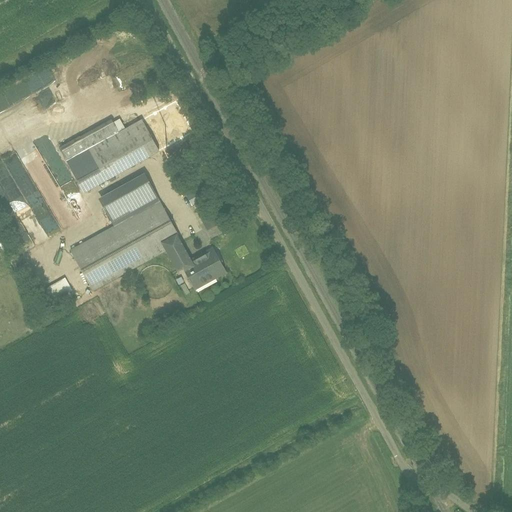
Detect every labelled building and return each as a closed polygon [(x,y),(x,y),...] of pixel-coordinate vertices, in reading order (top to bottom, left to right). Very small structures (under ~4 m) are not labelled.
[(20,80),(24,92),(50,83),(47,71),(20,80)] [(112,122),(60,149),(82,191),(158,151),(141,120),(118,132),(112,122)] [(18,152),(4,158),(18,189),(31,184),(18,152)] [(116,226),(71,252),(92,290),(167,247),(179,268),(182,266),(193,259),(145,176),(102,201),(116,226)] [(191,200),(209,231),(220,225),(202,194),(191,200)] [(193,259),(182,266),(196,290),(228,272),(214,247),(193,259)] [(68,277),(51,285),(57,299),(74,291),(68,277)] [(164,302),(169,310),(180,303),(176,295),(164,302)]
